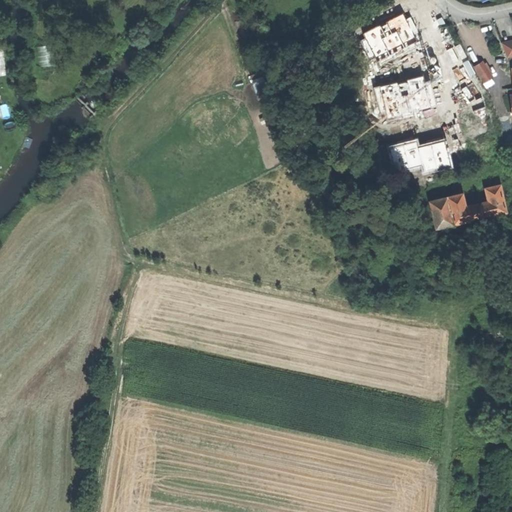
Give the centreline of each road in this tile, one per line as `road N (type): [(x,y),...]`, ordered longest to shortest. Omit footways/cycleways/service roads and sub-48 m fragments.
road 1 (track): [(443,511),(456,339),(450,329),(145,265),(133,270),(111,386)]
road 2 (track): [(133,270),(106,135),(221,5)]
road 3 (track): [(111,386),(94,511)]
